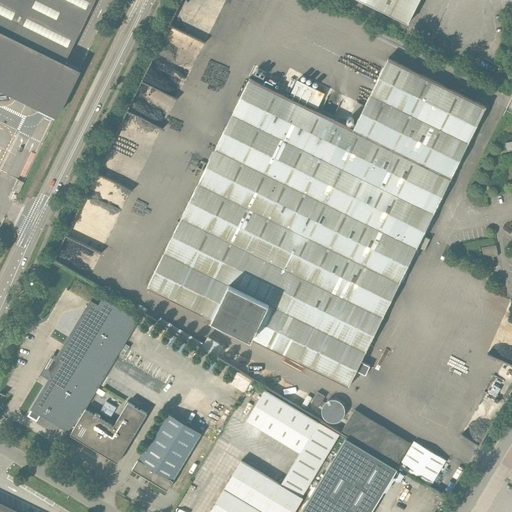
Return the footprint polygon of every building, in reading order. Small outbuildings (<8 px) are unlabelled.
[(0,0),(0,91),(54,118),(78,70),(62,63),(92,0),(0,0)] [(359,0),(408,24),(419,0),(359,0)] [(250,79),(147,288),(349,387),(486,107),(388,59),(353,130),(250,79)] [(11,190),(17,193),(22,182),(16,179),(11,190)] [(498,256),(496,245),(482,248),(485,270),(495,268),(493,257),(498,256)] [(72,431),(85,409),(138,321),(104,300),(93,317),(92,316),(87,313),(59,359),(61,368),(55,378),(53,378),(35,409),(66,427),(66,428),(72,431)] [(208,334),(202,346),(218,354),(224,342),(208,334)] [(488,393),(495,397),(500,389),(494,385),(488,393)] [(246,421),(300,453),(280,485),(236,458),(202,511),(294,511),(302,499),(301,498),(339,435),(265,390),(246,421)] [(322,407),(325,402),(322,401),(325,397),(318,392),(311,403),(319,407),(319,406),(322,407)] [(85,409),(72,431),(70,435),(117,463),(133,438),(147,414),(128,402),(114,426),(85,409)] [(353,410),(340,431),(397,464),(410,443),(353,410)] [(132,470),(167,491),(202,434),(167,413),(132,470)] [(301,511),(371,511),(397,470),(346,439),(301,511)] [(399,467),(431,486),(446,461),(414,441),(399,467)]
